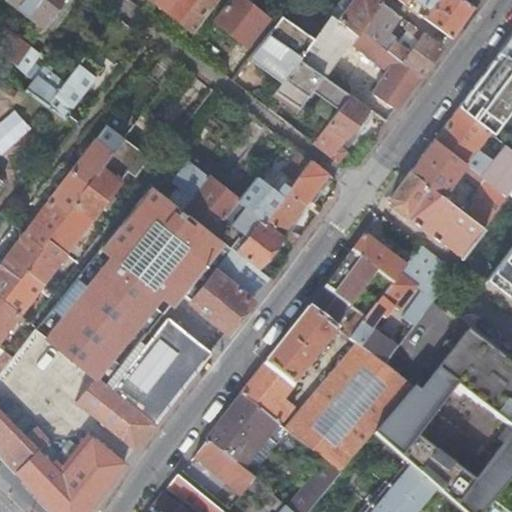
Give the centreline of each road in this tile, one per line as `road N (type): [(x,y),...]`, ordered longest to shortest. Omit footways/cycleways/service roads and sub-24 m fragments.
road 1 (tertiary): [(119,511),(364,190)]
road 2 (residential): [(224,82),(35,323)]
road 3 (residential): [(364,190),(224,82)]
road 4 (tertiary): [(364,190),(464,54)]
road 5 (residential): [(224,82),(117,0)]
